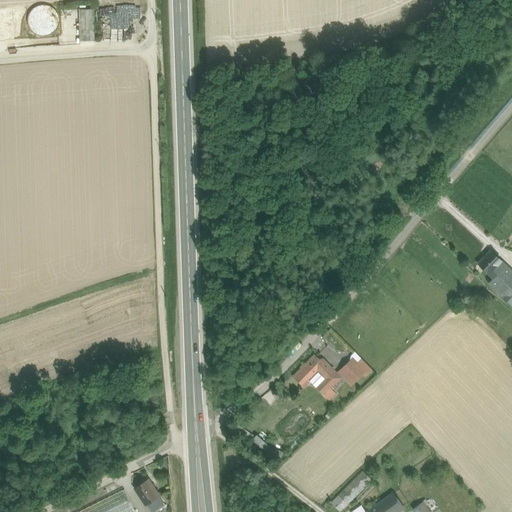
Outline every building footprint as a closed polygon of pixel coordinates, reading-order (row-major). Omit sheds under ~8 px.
[(77,40),(92,40),(92,8),(78,8),(77,40)] [(73,14),(59,14),(59,43),(69,43),(69,36),(73,36),(73,14)] [(491,252),(480,263),(496,279),(507,268),(491,252)] [(511,272),(507,268),(496,279),(507,289),(511,283),(511,272)] [(511,283),(507,289),(501,295),(511,305),(511,283)] [(493,309),(485,317),(493,325),(501,317),(493,309)] [(340,377),(323,359),(319,360),(315,356),(295,376),(304,386),(310,381),(316,387),(317,385),(324,393),(340,377)] [(353,359),(340,372),(352,383),(364,371),(353,359)] [(252,443),(248,448),(256,454),(260,449),(252,443)] [(363,471),(332,503),(341,511),(372,480),(363,471)] [(148,479),(135,488),(151,511),(153,511),(164,505),(148,479)] [(114,484),(104,489),(106,494),(116,489),(114,484)] [(135,511),(124,489),(76,511),(135,511)] [(393,494),(367,511),(365,511),(361,506),(353,511),(396,511),(403,508),(393,494)] [(422,502),(413,510),(414,511),(419,511),(426,507),(422,502)]
